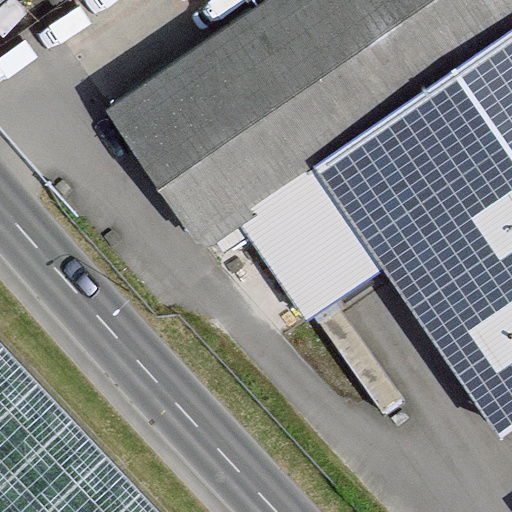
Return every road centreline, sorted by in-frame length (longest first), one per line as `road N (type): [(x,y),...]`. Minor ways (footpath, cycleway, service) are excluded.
road 1 (secondary): [(0,200),(284,511)]
road 2 (unknown): [(196,418),(364,266),(511,170)]
